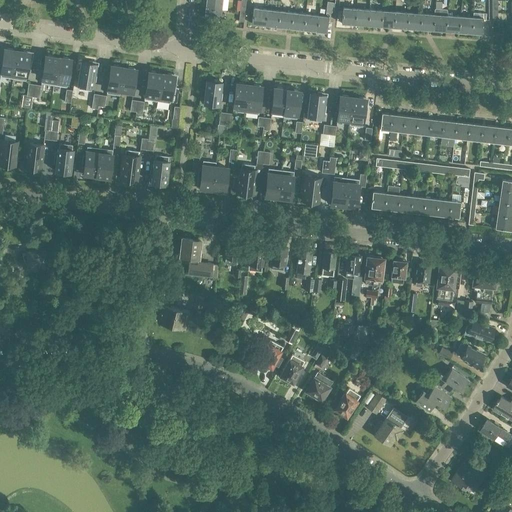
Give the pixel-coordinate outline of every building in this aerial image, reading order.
[(221,7),(206,6),(205,18),(204,18),(220,20),(221,19),(220,19),(221,7)] [(252,24),(264,25),(266,10),(254,9),(254,8),(253,8),(251,24),(252,24)] [(342,24),(355,24),(356,9),(343,8),(342,24)] [(369,10),(356,9),(355,24),(368,25),(369,10)] [(279,11),(266,10),(264,25),(277,27),(279,11)] [(380,26),(381,11),(369,10),(368,25),(380,26)] [(291,13),(279,11),(277,27),(289,28),(291,13)] [(394,12),(381,11),(380,26),(393,27),(394,12)] [(470,17),(469,32),(481,33),(481,34),(483,12),(474,11),(473,17),(470,17)] [(405,28),(406,13),(394,12),(393,27),(405,28)] [(302,30),(303,14),(291,13),(289,28),(302,30)] [(419,14),(406,13),(405,28),(418,29),(419,14)] [(316,16),(303,14),(302,30),(314,31),(316,16)] [(432,14),(419,14),(418,29),(431,30),(432,14)] [(431,30),(443,31),(444,15),(432,14),(431,30)] [(457,16),(444,15),(443,31),(456,32),(457,16)] [(316,16),(314,31),(326,32),(326,33),(328,17),(316,16)] [(456,32),(469,32),(470,17),(457,16),(456,32)] [(0,77),(14,79),(18,52),(13,51),(14,50),(7,48),(7,50),(5,50),(0,77)] [(23,52),(18,52),(14,79),(26,81),(27,72),(31,72),(32,63),(29,62),(30,54),(30,52),(23,51),(23,52)] [(41,83),(54,85),(59,58),(53,57),(53,56),(48,55),(47,56),(46,56),(41,83)] [(59,58),(54,85),(67,87),(71,60),(69,60),(70,58),(63,57),(63,59),(59,58)] [(88,63),(82,62),(78,89),(91,91),(93,82),(96,82),(97,73),(94,73),(96,64),(95,64),(96,62),(89,61),(88,63)] [(107,94),(119,96),(124,68),(120,68),(120,66),(113,65),(113,67),(111,66),(107,94)] [(128,69),(124,68),(119,96),(120,96),(121,91),(133,93),(137,70),(135,70),(135,69),(128,67),(128,69)] [(145,100),(157,102),(162,74),(156,73),(156,72),(151,71),(151,72),(149,72),(145,100)] [(162,74),(157,102),(170,104),(175,76),(174,76),(175,75),(168,74),(167,75),(162,74)] [(214,81),(208,80),(205,103),(218,105),(219,100),(222,101),(223,91),(222,91),(220,91),(221,82),(219,82),(219,80),(214,80),(214,81)] [(246,113),(249,85),(245,85),(245,84),(238,83),(238,84),(236,84),(233,111),(246,113)] [(33,97),(35,85),(29,84),(27,96),(33,97)] [(41,86),(35,85),(33,97),(39,98),(41,86)] [(253,86),(249,85),(246,113),(259,115),(262,87),(260,87),(260,85),(253,85),(253,86)] [(284,118),(287,90),(283,90),(284,88),(277,87),(276,89),(274,88),(272,111),(284,113),(284,118)] [(291,90),(287,90),(284,118),(297,119),(300,92),(298,91),(298,90),(292,89),(291,90)] [(71,103),(73,91),(67,90),(65,102),(71,103)] [(317,94),(311,93),(308,120),(321,122),(322,113),(326,113),(327,104),(326,103),(326,104),(324,103),(325,95),(325,93),(318,92),(317,94)] [(92,108),(98,109),(100,95),(94,94),(92,108)] [(106,96),(100,95),(98,109),(99,106),(105,107),(106,96)] [(350,126),(353,98),(349,97),(349,96),(342,95),(342,97),(340,96),(337,124),(342,125),(343,120),(350,121),(349,125),(350,126)] [(359,99),(353,98),(350,126),(363,127),(364,118),(367,118),(368,109),(368,108),(367,109),(365,108),(366,100),(366,98),(359,97),(359,99)] [(144,102),(138,101),(136,113),(142,114),(144,102)] [(393,131),(395,115),(382,114),(382,113),(380,130),(380,129),(393,131)] [(395,115),(393,131),(406,132),(408,117),(395,115)] [(408,117),(406,132),(418,133),(420,118),(408,117)] [(420,118),(418,133),(431,135),(433,120),(420,118)] [(433,120),(431,135),(443,136),(445,121),(433,120)] [(458,123),(445,121),(443,136),(456,138),(458,123)] [(458,123),(456,138),(469,139),(470,124),(458,123)] [(470,124),(469,139),(481,141),(483,125),(470,124)] [(483,125),(481,141),(494,142),(496,127),(483,125)] [(494,142),(506,144),(508,128),(496,127),(494,142)] [(9,165),(15,166),(18,142),(2,140),(0,153),(0,164),(4,165),(4,166),(9,167),(9,165)] [(37,169),(41,169),(44,145),(28,143),(25,167),(30,168),(30,169),(37,170),(37,169)] [(63,172),(70,173),(73,145),(60,143),(59,153),(55,152),(54,162),(55,162),(57,162),(56,171),(58,171),(58,173),(63,173),(63,172)] [(97,176),(100,148),(87,147),(86,156),(83,156),(82,165),(85,165),(84,174),(84,176),(91,177),(91,175),(97,176)] [(100,148),(97,176),(103,177),(103,178),(108,179),(108,177),(110,177),(113,150),(100,148)] [(130,180),(137,181),(140,156),(138,156),(139,151),(126,150),(125,155),(124,154),(121,179),(123,179),(123,180),(130,181),(130,180)] [(159,183),(166,184),(169,157),(156,155),(154,164),(151,164),(150,174),(151,174),(151,173),(153,174),(152,183),(152,184),(159,185),(159,183)] [(328,174),(330,157),(329,161),(323,160),(322,173),(328,174)] [(330,157),(328,174),(334,174),(336,158),(330,157)] [(376,166),(383,167),(387,168),(388,160),(376,158),(376,166)] [(402,169),(403,161),(392,160),(391,168),(402,169)] [(213,190),(216,162),(203,161),(202,170),(199,170),(198,179),(201,179),(200,188),(200,190),(207,191),(207,189),(213,190)] [(403,161),(402,169),(413,171),(413,163),(403,161)] [(216,162),(213,190),(217,190),(216,192),(223,193),(224,191),(226,191),(228,169),(216,167),(216,162)] [(428,172),(428,164),(418,163),(417,171),(428,172)] [(246,194),(253,195),(256,170),(254,170),(255,165),(242,164),(241,168),(240,168),(237,193),(239,193),(239,194),(246,195),(246,194)] [(428,164),(428,172),(438,174),(439,166),(428,164)] [(443,174),(456,176),(457,168),(444,166),(443,174)] [(470,169),(457,168),(456,176),(469,177),(470,169)] [(278,198),(281,170),(269,169),(265,196),(267,196),(267,198),(274,199),(274,197),(278,198)] [(281,170),(278,198),(282,198),(282,200),(289,200),(289,199),(291,199),(294,172),(281,170)] [(484,174),(479,173),(474,173),(473,184),(478,184),(478,180),(483,180),(484,174)] [(347,178),(344,206),(348,206),(347,207),(354,208),(355,207),(356,207),(359,186),(365,187),(367,175),(360,174),(360,180),(347,178)] [(312,202),(318,203),(321,178),(305,176),(302,201),(305,201),(305,202),(312,203),(312,202)] [(344,206),(347,178),(334,176),(331,204),(332,204),(332,206),(338,206),(338,205),(344,206)] [(502,180),(501,193),(511,194),(511,181),(502,180)] [(384,209),(386,194),(373,192),(373,191),(371,208),(371,207),(384,209)] [(511,206),(511,194),(501,193),(499,205),(511,206)] [(386,194),(384,209),(396,210),(398,195),(386,194)] [(398,195),(396,210),(409,212),(410,196),(398,195)] [(410,196),(409,212),(421,213),(423,198),(410,196)] [(423,198),(421,213),(433,215),(435,199),(423,198)] [(435,199),(433,215),(446,216),(448,201),(435,199)] [(448,201),(446,216),(458,217),(458,218),(459,218),(460,202),(448,201)] [(511,219),(511,206),(499,205),(497,217),(511,219)] [(511,230),(511,221),(511,219),(497,217),(495,228),(495,229),(511,231),(511,230)] [(178,255),(179,256),(180,256),(180,257),(191,258),(190,262),(189,262),(188,274),(210,277),(210,276),(216,277),(218,265),(211,264),(197,263),(198,259),(200,241),(182,239),(181,249),(179,249),(179,250),(179,251),(178,252),(178,253),(178,255)] [(226,258),(225,264),(237,265),(237,259),(239,259),(240,252),(238,252),(239,243),(233,242),(232,241),(229,240),(227,242),(226,241),(224,258),(226,258)] [(248,264),(248,270),(262,272),(262,265),(265,246),(258,245),(259,244),(252,243),(252,245),(250,245),(249,256),(247,256),(247,262),(248,262),(248,264)] [(274,246),(272,264),(271,269),(284,271),(284,265),(285,265),(287,248),(281,247),(280,246),(277,245),(276,247),(274,246)] [(306,279),(306,273),(310,273),(312,251),(299,249),(297,272),(299,272),(298,278),(306,279)] [(47,265),(49,264),(45,250),(40,251),(39,250),(27,253),(27,254),(22,255),(24,262),(23,264),(24,269),(26,270),(31,269),(33,269),(34,270),(37,269),(37,267),(42,266),(44,267),(46,267),(47,265)] [(324,251),(321,273),(334,274),(336,253),(324,251)] [(346,269),(346,274),(345,278),(353,279),(354,275),(353,290),(360,290),(362,275),(359,275),(359,271),(360,271),(360,264),(359,264),(360,256),(354,255),(353,254),(350,254),(349,255),(347,255),(346,270),(346,269)] [(365,284),(372,285),(376,257),(370,256),(369,258),(367,257),(365,278),(365,284)] [(376,257),(372,285),(380,286),(381,280),(383,259),(382,259),(381,257),(376,257)] [(392,276),(391,282),(403,284),(403,278),(404,278),(406,262),(404,262),(404,260),(400,260),(399,261),(393,260),(391,276),(392,276)] [(416,281),(415,286),(422,287),(422,282),(428,283),(430,265),(428,265),(429,263),(423,263),(423,264),(417,263),(415,281),(416,281)] [(437,292),(445,293),(448,266),(442,265),(441,266),(440,266),(437,287),(438,287),(437,292)] [(448,266),(445,293),(452,294),(453,289),(456,268),(454,268),(453,266),(448,266)] [(474,285),(473,291),(476,291),(475,303),(481,303),(484,271),(482,271),(482,269),(476,269),(476,270),(474,270),(473,285),(474,285)] [(496,273),(484,271),(481,303),(492,304),(492,299),(491,299),(492,288),(495,288),(495,287),(496,287),(497,281),(496,281),(496,273)] [(239,292),(246,293),(248,275),(241,275),(239,292)] [(282,276),(281,288),(288,289),(290,277),(282,276)] [(307,279),(305,291),(312,292),(314,280),(307,279)] [(335,299),(344,300),(346,280),(340,279),(339,287),(336,286),(335,299)] [(409,293),(408,305),(415,305),(416,294),(409,293)] [(196,296),(194,306),(201,308),(204,298),(196,296)] [(472,313),(473,302),(465,301),(463,311),(472,313)] [(162,306),(158,321),(184,328),(186,319),(189,320),(190,313),(162,306)] [(470,315),(455,310),(453,317),(468,322),(470,315)] [(482,340),(483,338),(489,341),(490,339),(492,339),(493,336),(492,334),(494,328),(479,323),(473,322),(469,320),(464,333),(482,340)] [(354,326),(342,325),(341,336),(354,337),(354,326)] [(292,327),(285,340),(291,343),(298,330),(292,327)] [(321,339),(326,342),(330,336),(325,333),(321,339)] [(269,339),(267,343),(256,365),(263,369),(265,364),(271,368),(274,362),(277,363),(281,357),(278,356),(281,351),(280,350),(283,346),(277,343),(269,339)] [(326,342),(321,339),(310,356),(316,359),(326,342)] [(469,365),(476,369),(484,354),(468,346),(467,347),(461,343),(455,354),(462,357),(461,358),(470,363),(469,365)] [(366,345),(362,350),(373,357),(378,350),(366,345)] [(356,346),(348,357),(355,361),(362,350),(356,346)] [(331,351),(326,348),(315,365),(321,368),(331,351)] [(442,348),(438,353),(449,359),(452,354),(442,348)] [(302,366),(304,361),(292,354),(280,376),(287,379),(286,381),(292,384),(298,374),(299,375),(302,369),(301,368),(302,366)] [(433,384),(444,392),(449,385),(452,387),(453,385),(462,392),(466,386),(465,385),(469,380),(451,368),(445,377),(440,373),(439,374),(433,384)] [(314,377),(305,390),(314,395),(314,397),(318,400),(320,399),(321,400),(326,392),(328,392),(330,389),(329,387),(332,381),(317,372),(314,377)] [(444,392),(433,384),(429,382),(423,391),(422,390),(415,401),(430,411),(427,409),(432,402),(435,404),(436,402),(445,408),(449,403),(448,402),(451,397),(444,392)] [(340,414),(341,413),(347,417),(357,401),(360,396),(349,388),(340,402),(335,398),(331,404),(336,408),(335,409),(336,409),(336,411),(340,414)] [(377,394),(368,408),(375,413),(385,399),(377,394)] [(511,399),(511,402),(502,396),(500,400),(499,399),(497,402),(498,403),(494,409),(511,419),(511,399)] [(378,430),(375,434),(389,444),(394,436),(395,438),(401,430),(399,429),(400,428),(396,425),(399,420),(391,415),(388,420),(386,418),(383,423),(380,421),(375,428),(378,430)] [(508,442),(507,442),(511,435),(501,429),(501,428),(488,420),(481,430),(494,438),(493,439),(505,447),(508,442)] [(499,465),(510,473),(511,469),(511,460),(505,456),(499,465)] [(486,472),(477,466),(469,460),(466,464),(465,462),(456,474),(452,479),(459,484),(466,489),(468,486),(474,490),(486,472)] [(511,511),(511,499),(508,497),(504,502),(504,501),(496,511),(511,511)]
